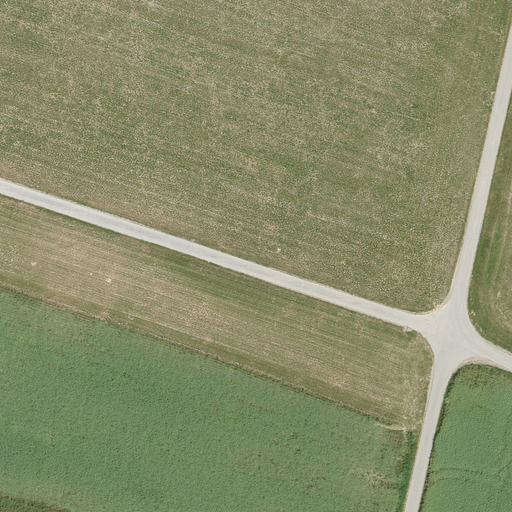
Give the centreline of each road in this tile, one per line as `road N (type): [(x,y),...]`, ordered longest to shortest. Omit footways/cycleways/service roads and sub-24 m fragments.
road 1 (track): [(0,178),(447,330)]
road 2 (track): [(447,330),(511,39)]
road 3 (track): [(447,330),(410,511)]
